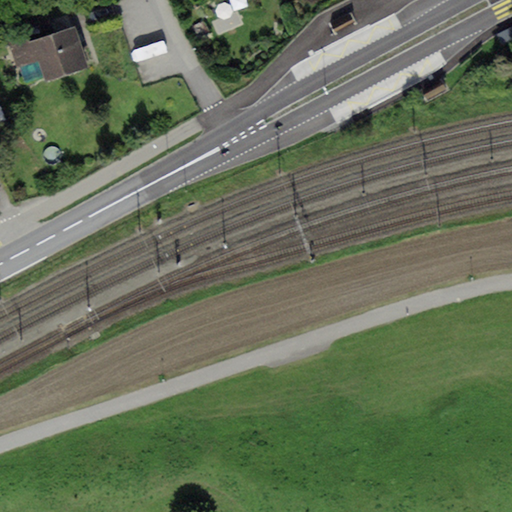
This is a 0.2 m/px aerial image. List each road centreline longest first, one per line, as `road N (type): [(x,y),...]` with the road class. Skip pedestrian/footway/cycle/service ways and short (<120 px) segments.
road 1 (unclassified): [(511,282),(473,287),(0,445)]
road 2 (primary): [(233,141),(275,131),(511,3)]
road 3 (primary): [(470,0),(266,110),(233,141)]
road 4 (primary): [(233,141),(0,263)]
road 5 (residential): [(233,141),(155,0)]
